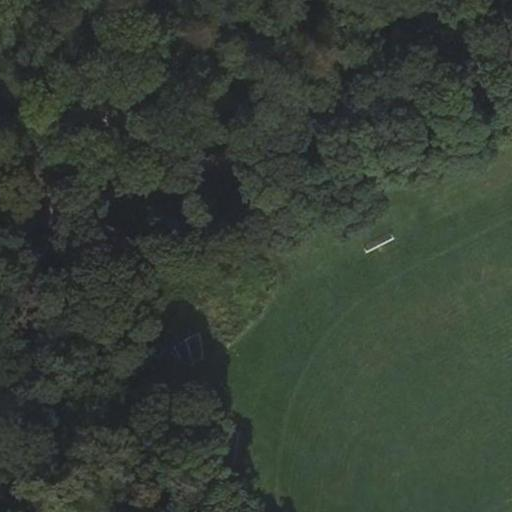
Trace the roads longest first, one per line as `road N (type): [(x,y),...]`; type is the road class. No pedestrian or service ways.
road 1 (track): [(230,511),(106,185),(22,0)]
road 2 (unclassified): [(0,225),(511,51)]
